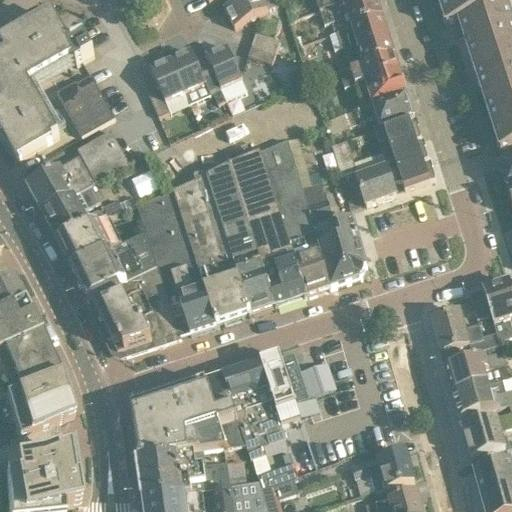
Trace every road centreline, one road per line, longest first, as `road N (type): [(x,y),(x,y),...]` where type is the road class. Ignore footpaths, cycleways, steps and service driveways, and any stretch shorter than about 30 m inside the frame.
road 1 (residential): [(405,305),(447,280),(461,244),(461,204),(394,0)]
road 2 (residential): [(99,412),(405,305)]
road 3 (residential): [(454,511),(443,436),(405,305)]
road 4 (tertiary): [(99,412),(0,225)]
